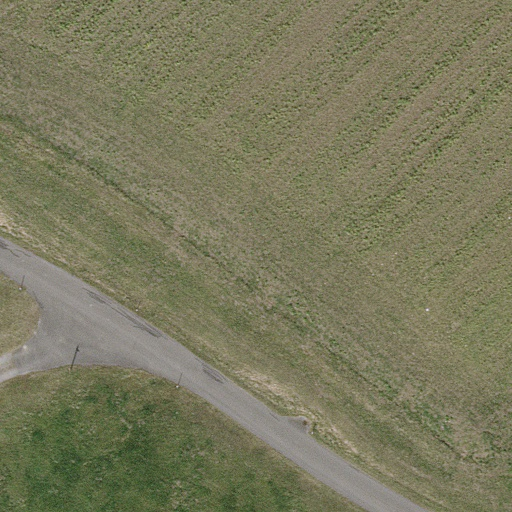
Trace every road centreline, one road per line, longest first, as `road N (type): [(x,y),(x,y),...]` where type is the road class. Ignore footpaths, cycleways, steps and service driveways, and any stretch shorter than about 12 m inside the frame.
road 1 (unclassified): [(114,319),(399,511)]
road 2 (track): [(0,256),(114,319),(0,371)]
